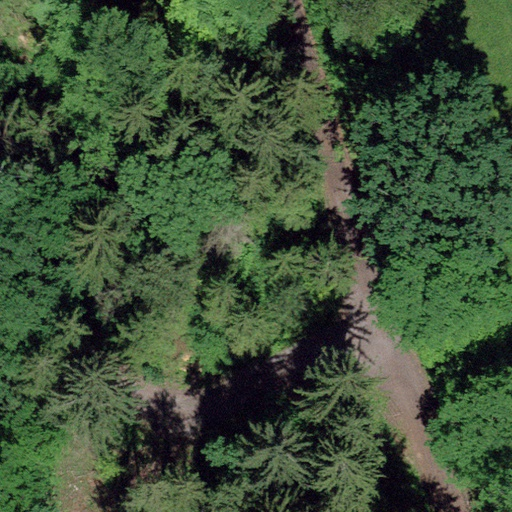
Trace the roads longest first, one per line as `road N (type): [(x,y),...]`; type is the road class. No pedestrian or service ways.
road 1 (track): [(433,511),(248,0)]
road 2 (track): [(0,256),(112,393),(183,418),(371,335)]
